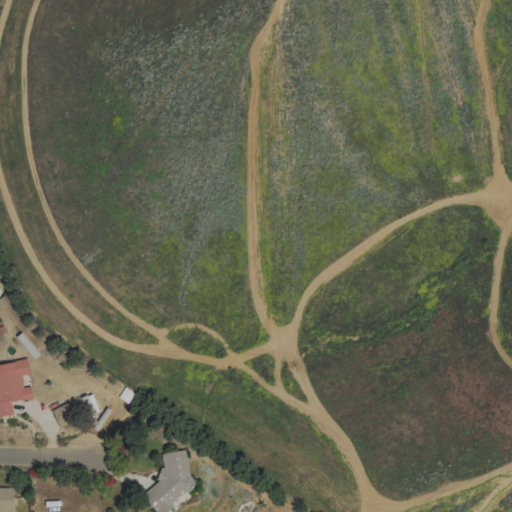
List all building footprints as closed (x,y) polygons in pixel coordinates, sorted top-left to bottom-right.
[(0,363),(0,416),(12,414),(10,401),(32,398),(30,386),(22,387),(20,375),(28,374),(26,360),(0,363)] [(87,416),(97,412),(90,394),(81,397),(87,416)] [(50,410),(59,430),(77,421),(67,402),(50,410)] [(160,453),(162,467),(156,471),(157,481),(141,494),(154,511),(165,511),(172,507),(171,502),(184,492),(193,490),(191,478),(188,474),(184,450),(160,453)] [(0,511),(11,511),(11,487),(0,487),(0,511)]
